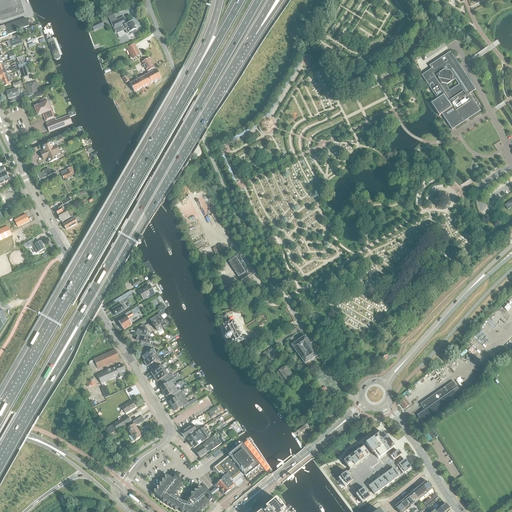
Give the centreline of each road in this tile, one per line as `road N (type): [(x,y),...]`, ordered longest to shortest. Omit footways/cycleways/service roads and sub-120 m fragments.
road 1 (motorway): [(31,404),(258,0)]
road 2 (unclassified): [(361,395),(297,320),(241,226),(147,0)]
road 3 (motorway): [(31,404),(252,33)]
road 4 (tertiary): [(169,437),(44,216),(0,121)]
road 5 (motorway): [(177,105),(0,412)]
road 6 (motorway): [(241,0),(177,105)]
road 7 (secondary): [(250,498),(343,421)]
